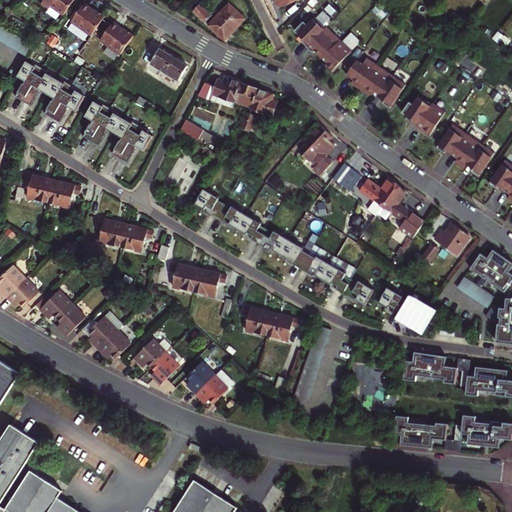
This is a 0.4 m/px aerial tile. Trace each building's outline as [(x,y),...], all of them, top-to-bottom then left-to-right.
[(38,0),(44,4),(45,2),(59,12),(68,0),(38,0)] [(81,0),(67,18),(87,32),(101,14),(92,7),(91,8),(87,5),(81,0)] [(194,0),(187,7),(191,11),(198,4),(200,2),(196,0),(194,0)] [(273,0),(274,1),(277,9),(298,0),(273,0)] [(202,22),(209,14),(198,4),(191,11),(202,22)] [(226,5),(213,19),(207,26),(215,34),(223,41),(243,19),(226,5)] [(456,11),(452,16),(460,22),(464,18),(456,11)] [(307,47),(322,32),(326,28),(315,17),(307,25),(304,22),(295,31),(300,37),(303,40),(302,42),(307,47)] [(112,22),(98,39),(117,54),(132,36),(123,29),(122,30),(118,27),(112,22)] [(33,44),(0,24),(0,40),(26,56),(33,44)] [(332,32),(327,27),(326,28),(322,32),(327,37),(332,32)] [(318,54),(323,58),(341,40),(332,32),(327,37),(322,32),(307,47),(312,52),(314,50),(318,54)] [(341,40),(323,58),(325,61),(328,63),(325,65),(332,72),(352,51),(341,40)] [(161,50),(152,65),(180,81),(189,66),(182,62),(169,55),(161,50)] [(356,61),(346,75),(350,78),(353,80),(362,86),(376,65),(366,58),(362,64),(356,61)] [(28,62),(27,62),(19,77),(22,78),(25,81),(17,95),(32,104),(41,89),(44,91),(51,96),(55,98),(46,113),(61,122),(69,107),(73,109),(77,112),(86,96),(28,62)] [(376,65),(362,86),(372,92),(374,94),(378,97),(388,82),(382,78),(387,72),(376,65)] [(131,85),(138,73),(132,69),(125,81),(131,85)] [(393,76),(387,72),(382,78),(388,82),(393,76)] [(388,82),(378,97),(381,99),(384,101),(382,104),(390,108),(406,85),(393,76),(388,82)] [(228,80),(223,79),(221,83),(215,80),(213,86),(210,94),(212,95),(227,101),(232,102),(232,101),(238,84),(228,80)] [(360,90),(362,86),(353,80),(351,84),(360,90)] [(210,94),(213,86),(204,83),(196,97),(209,102),(212,95),(210,94)] [(238,84),(232,101),(249,108),(256,90),(247,87),(238,84)] [(372,92),(362,86),(360,90),(369,96),(372,92)] [(249,108),(249,109),(270,117),(275,103),(269,100),(271,96),(265,94),(256,90),(249,108)] [(150,99),(142,94),(139,97),(148,103),(150,99)] [(225,107),(227,101),(212,95),(209,102),(225,107)] [(409,102),(402,113),(408,117),(412,119),(410,122),(417,126),(432,104),(420,96),(414,105),(409,102)] [(148,103),(139,97),(136,103),(153,114),(157,109),(148,104),(148,103)] [(153,136),(95,101),(86,117),(90,119),(93,121),(85,135),(99,144),(108,129),(111,131),(118,135),(122,138),(114,153),(129,162),(137,147),(140,149),(144,152),(153,136)] [(433,102),(432,104),(417,126),(418,127),(423,131),(430,135),(446,111),(433,102)] [(247,132),(253,117),(247,115),(244,114),(239,129),(247,132)] [(260,137),(266,122),(253,117),(247,132),(260,137)] [(204,143),(207,137),(184,124),(180,129),(204,143)] [(444,153),(446,150),(452,154),(461,139),(466,133),(453,124),(437,148),(440,150),(444,153)] [(328,143),(332,139),(319,128),(304,143),(306,145),(316,154),(309,163),(315,169),(326,157),(334,148),(332,145),(328,143)] [(472,137),(466,133),(461,139),(468,143),(472,137)] [(458,159),(468,165),(482,144),(472,137),(468,143),(461,139),(452,154),(456,157),(458,159)] [(210,139),(207,145),(212,148),(215,142),(210,139)] [(473,169),(471,171),(479,176),(495,153),(482,144),(468,165),(471,167),(473,169)] [(306,145),(298,153),(309,163),(316,154),(306,145)] [(10,154),(7,167),(13,169),(17,156),(10,154)] [(333,163),(326,157),(315,169),(312,172),(319,179),(333,163)] [(465,168),(468,165),(458,159),(456,162),(465,168)] [(511,164),(505,160),(489,184),(497,189),(498,186),(501,188),(504,190),(511,178),(511,164)] [(353,188),(360,178),(343,165),(332,180),(341,187),(345,182),(353,188)] [(48,203),(51,193),(54,181),(40,177),(25,174),(23,181),(30,182),(27,197),(48,203)] [(54,181),(51,193),(48,203),(69,208),(73,194),(79,195),(81,188),(66,184),(54,181)] [(380,208),(395,187),(386,181),(379,192),(371,186),(365,182),(357,193),(371,203),(372,201),(380,208)] [(353,188),(345,182),(341,187),(349,193),(353,188)] [(396,204),(404,193),(395,187),(380,208),(376,214),(375,216),(384,222),(388,216),(402,226),(398,231),(411,240),(422,223),(407,212),(396,204)] [(206,190),(205,190),(197,204),(207,210),(227,222),(248,235),(249,232),(252,234),(255,236),(253,239),(266,247),(268,244),(271,245),(274,247),(273,249),(294,261),(312,272),(332,284),(333,282),(336,284),(339,286),(337,289),(354,299),(355,297),(357,299),(367,305),(375,290),(360,281),(359,283),(345,275),(347,273),(318,256),(316,258),(303,250),(304,248),(276,231),(274,233),(261,225),(263,223),(233,205),(232,207),(219,200),(220,198),(206,190)] [(102,202),(95,200),(92,213),(99,215),(102,202)] [(97,218),(96,225),(102,226),(98,241),(120,246),(125,225),(114,222),(97,218)] [(140,228),(125,225),(120,246),(141,251),(145,237),(151,238),(153,231),(140,228)] [(438,231),(432,241),(455,257),(468,239),(458,232),(449,225),(442,234),(438,231)] [(424,243),(418,250),(423,254),(428,246),(424,243)] [(430,259),(436,251),(428,246),(423,254),(430,259)] [(164,263),(168,250),(160,248),(156,261),(160,262),(164,263)] [(511,267),(511,262),(494,250),(489,258),(485,256),(482,254),(472,268),(484,276),(489,280),(509,293),(507,310),(502,308),(501,317),(503,317),(503,321),(502,325),(500,325),(498,342),(511,343),(511,273),(509,271),(511,267)] [(6,282),(2,286),(6,290),(10,295),(30,275),(18,262),(2,278),(6,282)] [(170,262),(168,269),(175,271),(171,285),(193,290),(198,269),(185,266),(170,262)] [(213,272),(198,269),(193,290),(215,295),(218,281),(225,282),(227,275),(213,272)] [(44,290),(30,275),(10,295),(16,301),(20,305),(24,301),(28,305),(44,290)] [(489,280),(484,276),(478,285),(466,277),(459,288),(489,309),(497,297),(483,288),(489,280)] [(403,296),(389,287),(381,302),(389,307),(390,305),(392,307),(396,309),(394,312),(407,320),(409,317),(412,319),(415,321),(414,322),(423,327),(431,313),(417,304),(416,306),(402,297),(403,296)] [(37,304),(42,309),(57,294),(52,290),(37,304)] [(51,318),(55,314),(59,319),(75,304),(62,290),(57,294),(42,309),(46,313),(51,318)] [(229,298),(223,297),(219,316),(225,317),(229,298)] [(62,331),(67,336),(87,317),(75,304),(59,319),(62,323),(58,326),(62,331)] [(149,313),(143,306),(137,312),(143,319),(149,313)] [(244,306),(242,314),(249,316),(245,329),(267,335),(272,314),(260,311),(244,306)] [(109,313),(104,318),(117,331),(122,326),(109,313)] [(287,318),(272,314),(267,335),(288,341),(292,327),(298,329),(300,321),(287,318)] [(96,325),(89,333),(92,336),(89,339),(88,341),(91,344),(97,351),(117,331),(104,318),(96,325)] [(89,333),(96,325),(91,320),(81,330),(89,339),(92,336),(89,333)] [(333,330),(320,325),(292,407),(305,411),(333,330)] [(457,331),(442,329),(441,334),(466,338),(467,327),(458,325),(457,331)] [(106,360),(110,356),(114,360),(130,345),(117,331),(97,351),(102,356),(106,360)] [(164,356),(170,350),(163,343),(157,349),(151,343),(131,362),(135,367),(140,372),(144,368),(148,372),(164,356)] [(432,355),(414,353),(413,363),(406,362),(405,381),(417,382),(418,377),(427,378),(427,380),(435,381),(436,379),(445,380),(445,382),(456,384),(457,370),(457,367),(446,366),(446,356),(432,355)] [(148,372),(152,376),(148,380),(153,385),(158,389),(177,370),(164,356),(148,372)] [(492,368),(476,366),(476,375),(469,375),(470,359),(458,358),(457,367),(457,370),(463,370),(461,387),(467,387),(467,394),(479,395),(479,390),(489,391),(489,394),(511,396),(511,379),(508,379),(509,370),(492,368)] [(0,403),(19,374),(0,361),(0,403)] [(189,384),(185,387),(189,392),(194,397),(213,378),(201,365),(185,379),(189,384)] [(211,407),(232,386),(219,373),(213,378),(194,397),(200,404),(203,407),(207,402),(211,407)] [(79,397),(83,391),(74,385),(70,391),(79,397)] [(234,393),(228,399),(233,404),(239,398),(234,393)] [(477,416),(464,415),(463,426),(457,425),(455,441),(447,440),(446,450),(460,451),(462,434),(469,435),(468,444),(483,446),(501,447),(502,438),(511,439),(511,422),(486,420),(486,423),(476,422),(476,419),(477,416)] [(410,417),(397,416),(395,435),(402,436),(401,445),(422,447),(434,449),(435,439),(447,440),(449,424),(438,423),(438,426),(428,425),(429,422),(419,421),(419,424),(409,423),(410,417)] [(10,425),(0,440),(0,489),(32,438),(10,425)] [(0,511),(79,511),(59,498),(63,491),(58,488),(30,471),(6,510),(0,506),(0,505),(39,442),(32,438),(0,489),(0,511)] [(203,445),(193,442),(191,447),(202,450),(203,445)] [(233,505),(199,482),(178,511),(239,511),(240,511),(233,505)]
